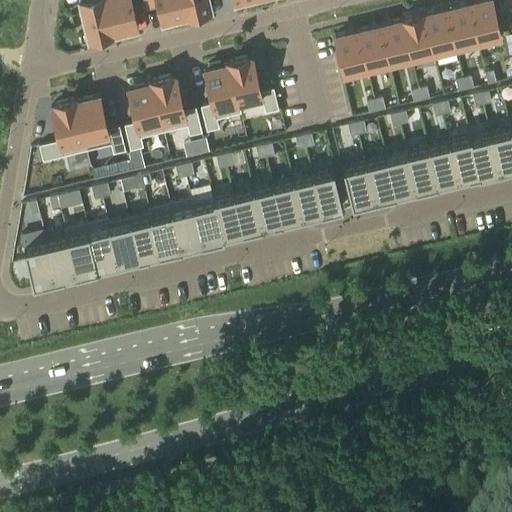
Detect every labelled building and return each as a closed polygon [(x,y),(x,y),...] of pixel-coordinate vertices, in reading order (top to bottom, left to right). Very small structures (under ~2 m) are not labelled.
[(112,33),(104,0),(78,0),(88,39),(112,33)] [(137,27),(130,0),(104,0),(112,33),(137,27)] [(185,15),(181,0),(155,0),(161,21),(185,15)] [(181,0),(185,15),(210,9),(208,0),(181,0)] [(491,0),(472,0),(467,1),(477,41),(500,35),(491,0)] [(467,1),(445,7),(455,46),(477,41),(467,1)] [(445,7),(423,12),(433,52),(455,46),(445,7)] [(423,12),(401,17),(411,57),(433,52),(423,12)] [(401,17),(379,23),(388,62),(411,57),(401,17)] [(379,23),(357,28),(366,68),(388,62),(379,23)] [(357,28),(334,34),(343,73),(366,68),(357,28)] [(248,55),(227,60),(239,111),(240,111),(239,106),(262,100),(264,111),(278,107),(273,86),(260,89),(252,56),(248,57),(248,55)] [(211,101),(200,104),(206,129),(218,126),(216,117),(239,111),(227,60),(226,60),(227,62),(220,64),(219,60),(207,63),(207,67),(203,68),(211,101)] [(495,80),(492,68),(484,70),(487,82),(495,80)] [(175,72),(150,78),(163,129),(186,124),(188,133),(201,130),(195,105),(183,108),(175,72)] [(470,74),(462,76),(465,87),(473,86),(470,74)] [(462,76),(454,78),(457,89),(465,87),(462,76)] [(135,119),(123,122),(129,148),(142,145),(140,135),(163,129),(150,78),(149,78),(150,81),(127,86),(135,119)] [(426,85),(418,86),(421,98),(428,96),(426,85)] [(418,86),(410,88),(413,100),(421,98),(418,86)] [(487,89),(479,90),(482,102),(490,100),(487,89)] [(479,90),(471,92),(474,104),(482,102),(479,90)] [(75,97),(74,97),(86,148),(110,142),(112,152),(125,149),(118,123),(107,126),(99,93),(75,99),(75,97)] [(381,95),(373,97),(376,109),(384,107),(381,95)] [(58,138),(38,143),(42,159),(86,148),(74,97),(53,102),(54,104),(50,105),(58,138)] [(373,97),(365,99),(368,111),(376,109),(373,97)] [(447,98),(438,100),(441,112),(449,110),(447,98)] [(438,100),(431,102),(434,114),(441,112),(438,100)] [(404,109),(397,110),(400,122),(407,120),(404,109)] [(397,110),(389,112),(391,124),(400,122),(397,110)] [(362,119),(355,120),(357,132),(365,130),(362,119)] [(355,120),(346,122),(349,134),(357,132),(355,120)] [(511,138),(509,127),(489,132),(498,169),(511,165),(511,138)] [(310,131),(302,133),(305,145),(313,143),(310,131)] [(489,132),(470,137),(479,174),(498,169),(489,132)] [(305,145),(302,133),(294,135),(297,147),(305,145)] [(468,135),(448,140),(457,177),(477,172),(478,174),(479,174),(470,137),(468,137),(468,135)] [(448,140),(427,145),(436,182),(457,177),(448,140)] [(270,141),(263,143),(265,155),(273,153),(270,141)] [(263,143),(255,145),(257,157),(265,155),(263,143)] [(427,145),(406,150),(415,187),(436,182),(427,145)] [(406,150),(385,155),(394,192),(415,187),(406,150)] [(231,151),(223,153),(226,164),(234,162),(231,151)] [(223,153),(215,155),(218,166),(226,164),(223,153)] [(385,155),(364,160),(373,197),(394,192),(385,155)] [(94,177),(131,168),(129,157),(91,167),(94,177)] [(364,160),(342,166),(351,203),(373,197),(364,160)] [(190,161),(182,162),(185,174),(193,172),(190,161)] [(182,162),(174,164),(177,176),(185,174),(182,162)] [(333,168),(312,173),(321,210),(342,205),(333,168)] [(148,171),(140,173),(143,184),(151,182),(148,171)] [(140,173),(132,174),(135,186),(143,184),(140,173)] [(312,173),(292,178),(301,215),(321,210),(312,173)] [(292,178),(272,182),(281,220),(301,215),(292,178)] [(106,181),(98,183),(101,195),(109,193),(106,181)] [(272,182),(252,187),(261,224),(281,220),(272,182)] [(98,183),(90,185),(93,196),(101,195),(98,183)] [(252,187),(233,192),(242,229),(261,224),(252,187)] [(213,194),(212,194),(222,236),(223,236),(223,234),(242,229),(233,192),(214,197),(213,194)] [(56,193),(48,195),(51,207),(59,205),(56,193)] [(191,194),(190,195),(201,241),(222,236),(212,194),(192,199),(191,194)] [(190,195),(169,200),(180,246),(201,241),(190,195)] [(35,198),(27,200),(30,212),(38,210),(35,198)] [(169,200),(148,205),(159,251),(180,246),(169,200)] [(148,210),(128,214),(138,256),(159,251),(148,205),(147,205),(148,210)] [(107,215),(106,215),(117,261),(138,256),(128,214),(108,219),(107,215)] [(106,215),(85,220),(96,266),(117,261),(106,215)] [(85,220),(64,225),(75,271),(96,266),(85,220)] [(65,235),(45,239),(54,276),(75,271),(64,225),(63,225),(65,235)] [(45,239),(23,245),(32,282),(54,276),(45,239)]
